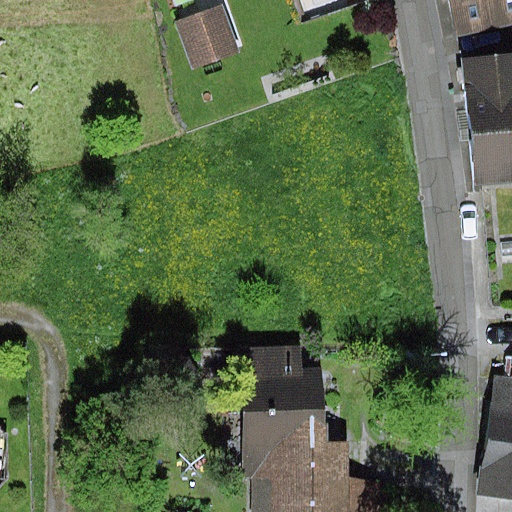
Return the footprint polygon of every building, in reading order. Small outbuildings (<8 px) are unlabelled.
[(511,0),(450,0),(460,38),(511,25),(511,0)] [(221,7),(178,24),(195,68),(239,51),(221,7)] [(511,54),(463,60),(476,187),(511,183),(511,54)] [(511,243),(501,244),(502,257),(511,256),(511,243)] [(299,346),(241,347),(243,476),(252,476),(252,511),(378,511),(377,483),(348,478),(348,444),(326,444),(321,368),(300,369),(299,346)] [(511,379),(497,377),(480,497),(511,501),(511,379)]
